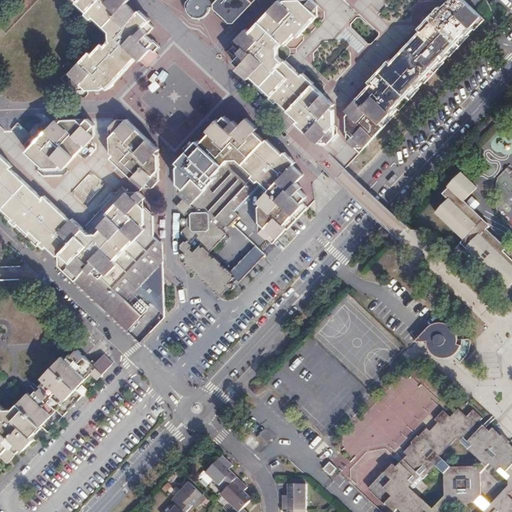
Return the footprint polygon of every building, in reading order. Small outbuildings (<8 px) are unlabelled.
[(76,0),(88,11),(86,14),(91,19),(93,17),(110,32),(110,41),(105,46),(103,44),(93,54),(91,52),(70,73),(76,78),(71,83),(78,90),(83,85),(88,90),(104,89),(106,86),(109,89),(139,58),(142,60),(152,49),(154,50),(158,46),(147,35),(154,27),(149,23),(151,20),(140,11),(138,14),(123,0),(76,0)] [(195,0),(195,5),(214,4),(214,9),(229,23),(234,23),(255,0),(195,0)] [(246,45),(244,47),(239,53),(241,55),(235,62),(240,67),(238,69),(248,79),(251,76),(272,96),(271,98),(276,103),(278,101),(299,120),(296,123),(318,143),(323,138),(330,131),(334,126),(334,110),(332,107),(334,104),(304,74),(301,76),(286,61),(284,62),(279,57),(278,49),(283,43),(286,46),(296,35),(298,37),(318,16),(313,11),(318,5),(312,0),(310,0),(306,5),(301,0),(285,0),(283,2),(280,0),(279,0),(250,32),(247,29),(239,38),(246,45)] [(481,16),(463,0),(449,0),(442,9),(439,6),(419,28),(421,30),(392,62),(389,60),(369,82),(371,84),(346,110),(349,113),(347,116),(347,131),(352,136),(348,141),(355,147),(360,142),(365,148),(385,126),(382,123),(391,113),(393,114),(399,109),(397,107),(416,86),(419,88),(424,82),(422,80),(441,59),(443,61),(448,56),(446,54),(466,33),(468,34),(474,28),(472,27),(481,16)] [(237,40),(244,47),(246,45),(239,38),(237,40)] [(154,50),(152,49),(142,60),(141,61),(148,67),(149,67),(159,56),(159,54),(154,50)] [(187,260),(186,261),(200,273),(199,276),(205,281),(207,281),(216,289),(219,290),(222,286),(228,285),(231,289),(234,288),(235,287),(235,285),(235,283),(237,281),(239,282),(240,282),(274,246),(273,243),(289,228),(290,228),(309,207),(304,202),(308,197),(301,190),(302,187),(297,183),(304,175),(294,165),(296,162),(286,152),(283,154),(268,139),(266,141),(255,131),(258,128),(249,120),(242,127),(235,120),(232,123),(225,117),(221,121),(219,119),(208,130),(211,133),(201,143),(198,141),(185,155),(187,158),(179,168),(180,183),(185,187),(180,193),(193,205),(193,204),(197,208),(194,212),(191,209),(187,213),(190,216),(187,220),(185,218),(183,218),(181,221),(181,223),(184,226),(185,226),(187,225),(187,226),(183,231),(183,234),(189,240),(189,241),(186,242),(182,245),(182,248),(187,253),(184,253),(182,254),(182,256),(182,258),(183,259),(187,259),(187,260)] [(56,120),(53,123),(27,151),(45,168),(61,168),(63,165),(66,168),(96,136),(95,125),(89,119),(83,124),(78,119),(63,119),(60,123),(56,120)] [(123,125),(117,120),(111,126),(111,152),(114,154),(112,158),(143,188),(149,182),(154,187),(160,180),(155,176),(160,170),(160,155),(158,153),(160,150),(128,120),(123,125)] [(0,127),(0,150),(4,155),(16,143),(0,127)] [(330,131),(323,138),(329,143),(336,136),(330,131)] [(0,205),(14,218),(12,220),(17,225),(19,224),(30,233),(32,231),(42,241),(40,243),(46,248),(48,246),(58,256),(59,266),(68,274),(112,316),(123,304),(125,302),(155,270),(164,261),(164,244),(154,236),(155,231),(154,216),(141,203),(145,198),(138,192),(134,197),(129,192),(130,190),(128,189),(127,190),(123,188),(85,229),(73,219),(71,220),(66,215),(45,196),(43,198),(24,181),(20,177),(11,169),(13,165),(0,153),(0,205)] [(510,220),(511,218),(511,173),(507,169),(491,186),(504,197),(495,206),(510,220)] [(92,172),(72,192),(84,205),(104,185),(92,172)] [(391,173),(385,180),(387,183),(394,175),(391,173)] [(511,253),(488,230),(491,226),(473,209),(467,203),(464,201),(477,187),(463,173),(443,194),(449,201),(437,214),(464,240),(461,244),(467,250),(465,252),(464,257),(466,259),(472,259),(474,257),(487,269),(484,271),(484,276),(486,278),(492,278),(494,276),(507,288),(511,283),(511,253)] [(187,213),(191,209),(193,206),(183,197),(175,207),(185,215),(187,213)] [(467,203),(473,209),(479,204),(472,198),(467,203)] [(380,228),(373,235),(376,237),(382,231),(380,228)] [(7,267),(7,278),(19,279),(20,267),(7,267)] [(427,329),(415,343),(427,342),(427,345),(430,351),(431,354),(436,357),(444,359),(446,359),(452,357),(457,355),(460,350),(462,346),(462,341),(462,339),(459,339),(458,336),(456,332),(453,328),(449,325),(444,323),(441,323),(433,324),(431,326),(427,329)] [(0,450),(3,453),(0,456),(8,463),(15,456),(8,449),(10,447),(18,453),(22,448),(25,451),(35,440),(39,443),(114,364),(104,355),(94,365),(78,350),(73,356),(71,354),(66,359),(63,356),(43,378),(46,380),(42,385),(43,387),(38,392),(36,391),(32,396),(29,393),(13,410),(5,410),(0,405),(0,450)] [(373,379),(365,387),(367,388),(374,381),(373,379)] [(511,445),(509,443),(499,452),(488,442),(487,434),(490,432),(479,421),(482,418),(473,410),(466,416),(458,409),(450,417),(443,411),(434,420),(438,423),(430,431),(427,428),(419,436),(418,435),(411,443),(412,444),(404,453),(407,456),(396,467),(393,464),(385,473),(383,472),(368,488),(395,511),(398,509),(401,511),(511,511),(511,499),(508,495),(511,490),(511,445)] [(329,460),(346,474),(371,444),(365,439),(369,435),(356,424),(339,444),(354,457),(351,461),(338,450),(329,460)] [(493,428),(490,432),(487,434),(488,442),(499,452),(509,443),(510,442),(503,435),(501,436),(493,428)] [(225,465),(229,462),(223,455),(219,459),(225,465)] [(234,481),(238,477),(229,469),(233,465),(229,462),(225,465),(219,459),(206,472),(213,479),(222,487),(225,491),(234,481)] [(337,468),(330,462),(324,469),(331,475),(337,468)] [(206,486),(213,479),(206,472),(205,471),(199,476),(199,479),(206,486)] [(244,483),(238,477),(234,481),(240,487),(244,483)] [(225,491),(221,494),(239,511),(240,511),(244,508),(253,499),(244,491),(248,487),(244,483),(240,487),(234,481),(225,491)] [(190,482),(172,501),(177,505),(183,511),(186,511),(193,505),(196,508),(200,504),(197,501),(203,495),(190,482)] [(288,510),(307,510),(307,484),(289,484),(288,495),(283,495),(283,501),(288,501),(288,510)] [(225,491),(222,487),(216,493),(220,496),(221,494),(225,491)] [(131,492),(125,498),(127,501),(134,494),(131,492)] [(206,498),(203,495),(197,501),(200,504),(206,498)]
